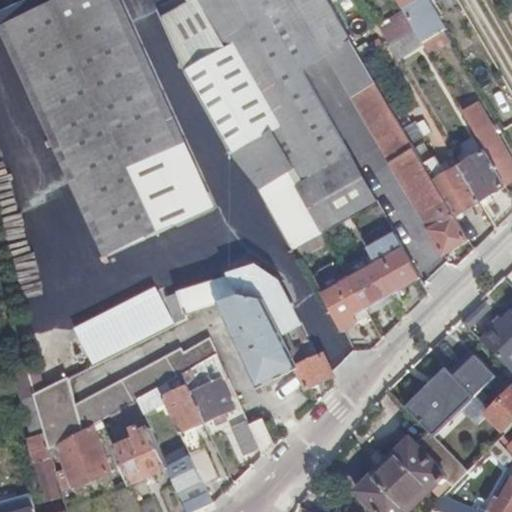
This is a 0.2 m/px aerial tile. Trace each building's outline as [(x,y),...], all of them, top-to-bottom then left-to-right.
[(106,258),(213,208),(181,136),(118,0),(65,0),(3,29),(106,258)] [(289,171),(296,183),(349,153),(351,153),(325,107),(319,97),(302,68),(263,0),(189,0),(188,1),(161,16),(190,79),(206,107),(233,153),(267,133),(289,171)] [(445,254),(470,240),(456,216),(436,181),(374,76),(329,0),(263,0),(302,68),(330,52),(433,228),(430,231),(445,254)] [(443,30),(445,29),(437,16),(429,1),(425,0),(398,0),(404,10),(415,29),(424,42),(443,30)] [(460,4),(457,0),(430,0),(429,1),(437,16),(460,4)] [(415,29),(404,10),(377,26),(389,45),(415,29)] [(389,45),(397,59),(424,43),(424,42),(415,29),(389,45)] [(424,42),(424,43),(430,53),(449,41),(443,30),(424,42)] [(324,94),(319,97),(325,107),(330,104),(324,94)] [(488,151),(508,184),(511,181),(511,159),(504,145),(478,103),(464,111),(488,151)] [(233,153),(263,185),(289,171),(267,133),(233,153)] [(461,167),(481,202),(508,185),(508,184),(488,151),(461,167)] [(296,183),(324,231),(351,216),(378,201),(351,153),(349,153),(296,183)] [(456,216),(481,202),(461,167),(436,181),(456,216)] [(270,199),(297,246),(324,231),(296,183),(289,171),(263,185),(270,199)] [(351,216),(324,231),(327,236),(354,222),(351,216)] [(378,263),(394,292),(422,277),(396,233),(369,249),(378,263)] [(351,278),(368,308),(394,292),(378,263),(372,267),(368,260),(347,271),(351,278)] [(169,303),(181,328),(194,323),(191,316),(220,303),(242,294),(263,298),(281,334),(287,330),(300,324),(278,281),(257,268),(169,303)] [(325,294),(343,329),(360,320),(357,314),(368,308),(351,278),(325,294)] [(242,294),(220,303),(241,341),(262,385),(297,366),(291,352),(281,334),(263,298),(242,294)] [(157,308),(164,336),(181,328),(169,303),(157,308)] [(64,343),(79,375),(162,337),(147,304),(64,343)] [(511,311),(481,341),(511,371),(511,370),(511,311)] [(296,350),(287,330),(281,334),(291,352),(296,350)] [(93,425),(104,419),(108,416),(139,399),(161,387),(183,375),(218,356),(210,339),(184,353),(181,349),(79,404),(85,430),(93,425)] [(291,352),(297,366),(309,389),(335,376),(325,353),(309,361),(303,347),(296,350),(291,352)] [(446,370),(406,409),(428,432),(434,438),(496,378),(470,351),(449,371),(446,370)] [(187,387),(204,422),(215,417),(224,412),(236,407),(221,376),(228,372),(220,355),(218,356),(183,375),(187,387)] [(27,420),(40,415),(34,395),(27,370),(16,374),(23,398),(27,420)] [(187,387),(183,375),(161,387),(165,397),(187,387)] [(40,415),(50,449),(58,444),(85,430),(79,404),(73,378),(34,395),(40,415)] [(144,411),(145,413),(167,401),(165,397),(161,387),(139,399),(144,411)] [(195,460),(205,484),(219,477),(195,426),(204,422),(187,387),(165,397),(167,401),(195,460)] [(511,392),(489,415),(507,433),(511,428),(511,392)] [(139,399),(108,416),(114,427),(144,411),(139,399)] [(228,422),(224,412),(215,417),(219,426),(228,422)] [(49,460),(52,459),(50,449),(40,415),(27,420),(32,438),(28,439),(35,464),(49,460)] [(262,446),(265,453),(276,443),(264,418),(261,419),(259,415),(250,419),(262,446)] [(250,419),(249,418),(243,421),(232,426),(245,454),(262,446),(250,419)] [(85,430),(58,444),(74,485),(110,471),(93,425),(85,430)] [(116,448),(132,484),(169,468),(164,456),(159,445),(151,427),(136,435),(133,430),(128,432),(132,440),(116,448)] [(434,438),(428,432),(416,444),(404,443),(398,449),(395,449),(366,476),(367,481),(360,487),(361,497),(376,511),(407,511),(404,508),(425,487),(430,491),(439,482),(443,484),(446,480),(454,487),(469,472),(434,438)] [(159,445),(164,456),(175,451),(171,440),(159,445)] [(60,498),(49,460),(35,464),(46,502),(60,498)] [(176,483),(189,511),(192,511),(213,502),(205,484),(195,460),(188,464),(193,474),(176,483)] [(171,472),(176,483),(193,474),(188,464),(171,472)] [(56,471),(61,490),(68,486),(63,468),(56,471)] [(498,497),(489,511),(511,511),(511,487),(504,500),(498,497)] [(4,500),(7,511),(18,511),(36,507),(32,493),(4,500)]
